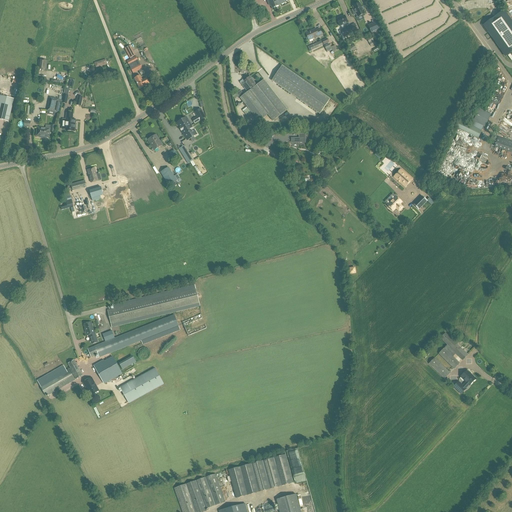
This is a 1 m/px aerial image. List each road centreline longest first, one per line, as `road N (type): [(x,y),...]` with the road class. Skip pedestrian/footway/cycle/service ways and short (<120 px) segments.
road 1 (tertiary): [(0,167),(102,143),(245,38),(326,0)]
road 2 (track): [(452,0),(484,48),(405,197)]
road 3 (unknown): [(482,45),(509,79),(485,148),(501,163),(510,160)]
